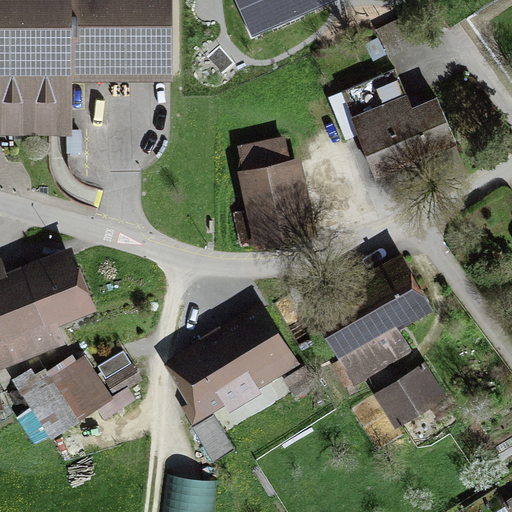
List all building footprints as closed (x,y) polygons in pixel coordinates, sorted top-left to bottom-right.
[(172,82),(171,0),(0,0),(0,136),(72,136),(72,82),(172,82)] [(234,0),(251,38),(339,0),(234,0)] [(415,14),(379,33),(390,55),(426,37),(415,14)] [(395,69),(342,92),(379,177),(456,144),(437,98),(412,109),(395,69)] [(280,158),(245,166),(264,243),(299,234),(280,158)] [(1,264),(0,264),(0,368),(56,347),(45,320),(90,303),(74,261),(9,286),(1,264)] [(425,311),(405,274),(309,326),(345,392),(413,356),(397,327),(425,311)] [(293,362),(266,316),(178,368),(197,399),(183,408),(215,462),(235,450),(211,411),(293,362)] [(123,349),(97,364),(105,377),(131,361),(123,349)] [(84,354),(49,376),(77,420),(112,398),(84,354)] [(142,378),(133,364),(107,381),(116,394),(142,378)] [(442,404),(421,372),(375,402),(396,434),(442,404)]
